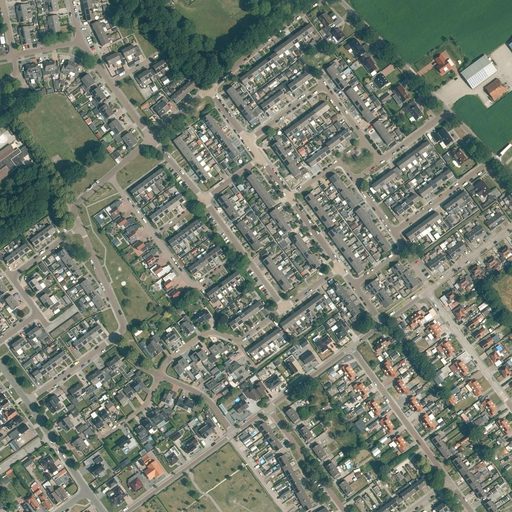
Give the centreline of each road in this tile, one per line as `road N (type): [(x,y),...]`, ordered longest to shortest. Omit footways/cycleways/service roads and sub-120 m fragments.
road 1 (residential): [(450,481),(352,346)]
road 2 (residential): [(366,140),(324,87),(248,144)]
road 3 (unclassified): [(450,110),(340,0)]
road 4 (residential): [(161,375),(194,341),(208,334),(243,340),(283,309)]
road 5 (residential): [(511,407),(426,290)]
road 6 (residential): [(208,89),(318,0)]
road 7 (residential): [(344,511),(270,407)]
road 8 (residential): [(37,313),(14,277),(80,225)]
road 9 (residential): [(394,232),(495,156)]
road 10 (residential): [(116,337),(123,327),(80,225)]
